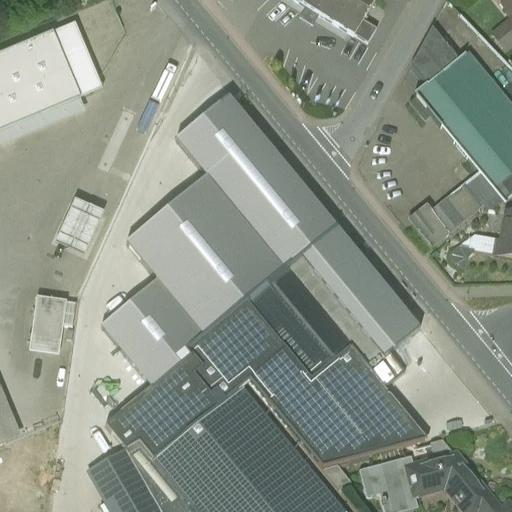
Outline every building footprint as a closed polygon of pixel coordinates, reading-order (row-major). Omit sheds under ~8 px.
[(284,0),(317,21),(318,20),(351,41),(352,40),(361,26),(377,0),(376,0),(284,0)] [(511,0),(490,0),(506,19),(511,13),(511,0)] [(505,54),(511,48),(511,23),(511,21),(491,37),(505,54)] [(375,34),(361,26),(352,40),(365,48),(375,34)] [(74,27),(52,37),(80,103),(102,93),(74,27)] [(430,35),(409,74),(426,91),(455,66),(430,35)] [(52,37),(0,58),(0,135),(80,103),(52,37)] [(511,118),(463,60),(455,66),(426,91),(407,107),(423,126),(430,121),(495,198),(503,207),(511,200),(511,118)] [(477,176),(429,218),(424,213),(408,228),(431,253),(495,198),(477,176)] [(74,204),(53,248),(82,262),(103,217),(74,204)] [(511,217),(505,216),(499,246),(494,245),(491,259),(490,259),(489,260),(511,263),(511,217)] [(415,336),(333,235),(246,307),(309,384),(346,354),(359,370),(376,357),(381,364),(385,361),(415,336)] [(65,306),(35,302),(29,348),(58,353),(65,306)] [(346,354),(309,384),(246,307),(223,327),(232,339),(205,361),(196,350),(186,358),(199,373),(191,379),(216,410),(238,392),(239,392),(247,385),(319,471),(424,445),(382,393),(400,379),(385,361),(381,364),(376,357),(359,370),(346,354)] [(178,369),(103,430),(123,454),(138,446),(152,463),(216,410),(191,379),(199,373),(186,358),(184,356),(174,364),(178,369)] [(337,511),(239,392),(238,392),(216,410),(152,463),(138,446),(123,454),(132,470),(136,468),(141,477),(138,479),(151,502),(157,499),(162,507),(156,511),(337,511)] [(151,502),(138,479),(141,477),(136,468),(132,470),(123,454),(86,475),(106,511),(156,511),(162,507),(157,499),(151,502)] [(503,511),(494,511),(452,460),(407,473),(404,474),(412,499),(442,491),(460,511),(508,511),(506,510),(503,511)] [(404,463),(358,476),(365,502),(378,499),(381,511),(384,511),(383,508),(412,499),(404,474),(407,473),(404,463)] [(334,471),(322,474),(337,493),(349,490),(334,471)]
